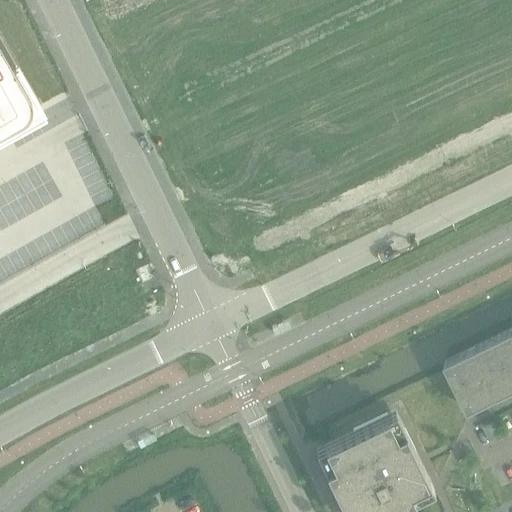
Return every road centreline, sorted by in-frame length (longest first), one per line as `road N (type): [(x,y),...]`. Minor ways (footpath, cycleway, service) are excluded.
road 1 (unclassified): [(208,325),(45,0)]
road 2 (unclassified): [(208,325),(511,180)]
road 3 (unclassified): [(0,435),(208,325)]
road 4 (residential): [(305,511),(208,325)]
